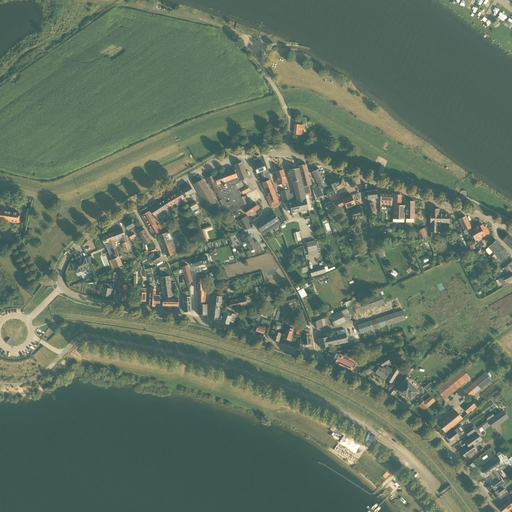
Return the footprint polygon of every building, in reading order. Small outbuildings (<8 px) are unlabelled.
[(295,124),(294,134),(301,135),(302,129),(303,130),(304,125),(295,124)] [(242,187),(241,182),(241,181),(248,178),(242,163),(235,165),(236,170),(235,170),(234,170),(213,177),(213,176),(207,178),(209,184),(212,183),(215,193),(216,193),(220,201),(220,202),(222,207),(224,210),(222,211),(224,213),(227,211),(230,212),(231,211),(232,214),(241,209),(239,206),(244,204),(236,190),(242,187)] [(262,176),(263,179),(270,177),(268,170),(266,171),(265,170),(263,163),(260,165),(259,164),(258,164),(256,165),(256,166),(255,167),(257,173),(262,171),(264,175),(262,176)] [(305,195),(307,195),(311,194),(309,186),(311,185),(306,164),(299,166),(304,187),(303,187),(305,195)] [(292,183),(293,182),(295,182),(299,201),(294,202),(292,194),(290,194),(287,195),(291,210),(292,213),(309,209),(306,199),(305,195),(303,187),(299,168),(289,170),(292,183)] [(319,169),(312,172),(319,186),(321,188),(326,186),(329,185),(327,182),(326,182),(325,180),(319,169)] [(277,185),(286,183),(283,170),(276,172),(278,180),(276,181),(277,185)] [(202,180),(194,184),(207,208),(215,204),(211,195),(202,180)] [(269,204),(275,202),(276,206),(280,204),(270,180),(263,183),(268,196),(266,197),(269,204)] [(331,197),(339,193),(337,190),(345,187),(342,180),(331,185),(334,192),(324,196),(328,203),(331,202),(331,201),(332,200),(331,197)] [(190,186),(183,190),(186,196),(191,194),(192,195),(191,195),(193,199),(196,198),(190,186)] [(248,186),(240,190),(243,194),(250,190),(248,186)] [(287,211),(291,210),(287,195),(290,194),(288,190),(284,190),(282,193),(285,204),(287,211)] [(371,203),(371,199),(377,198),(376,190),(367,192),(368,196),(365,197),(366,204),(368,212),(375,211),(373,202),(371,203)] [(181,191),(166,200),(169,207),(175,203),(177,206),(182,203),(183,204),(187,202),(185,198),(184,198),(181,191)] [(339,193),(331,197),(332,200),(331,201),(331,202),(333,204),(336,203),(338,208),(345,205),(346,208),(348,207),(349,209),(353,207),(352,206),(355,204),(352,196),(352,195),(342,200),(339,193)] [(393,194),(381,193),(380,206),(391,207),(392,194),(393,194)] [(401,195),(394,194),(393,209),(393,219),(404,219),(405,206),(405,205),(401,205),(401,195)] [(165,200),(150,210),(157,220),(164,215),(161,212),(169,207),(165,200)] [(406,219),(414,219),(414,201),(406,201),(406,219)] [(191,209),(192,209),(193,211),(199,208),(196,202),(189,205),(191,209)] [(244,210),(248,216),(259,209),(254,202),(244,210)] [(5,208),(0,206),(0,220),(19,223),(20,214),(4,211),(5,208)] [(360,206),(349,210),(352,216),(353,220),(356,219),(364,216),(361,210),(360,206)] [(430,214),(430,223),(431,223),(430,232),(431,232),(437,232),(437,229),(441,229),(441,227),(441,223),(445,223),(449,223),(450,215),(439,214),(439,209),(431,209),(431,214),(430,214)] [(154,236),(161,232),(149,211),(142,215),(154,236)] [(268,218),(257,225),(261,232),(262,234),(263,235),(268,232),(267,230),(275,225),(276,226),(281,223),(273,211),(267,215),(266,216),(268,218)] [(465,235),(470,232),(475,241),(477,240),(481,247),(485,245),(482,241),(481,238),(475,228),(472,230),(471,228),(466,216),(459,220),(464,231),(463,232),(465,235)] [(239,221),(244,230),(245,231),(249,230),(251,229),(247,222),(248,221),(245,217),(239,221)] [(131,221),(125,225),(129,232),(135,228),(131,221)] [(481,238),(482,238),(485,236),(490,233),(488,230),(486,231),(484,228),(483,225),(480,226),(478,224),(474,226),(475,228),(481,238)] [(201,228),(206,242),(208,241),(205,231),(212,228),(211,225),(201,228)] [(426,240),(425,237),(428,236),(424,228),(422,229),(418,231),(421,239),(423,238),(424,241),(426,240)] [(112,233),(116,242),(118,241),(118,242),(122,240),(123,243),(122,244),(125,251),(131,248),(128,241),(129,241),(126,236),(125,236),(122,229),(112,233)] [(144,230),(138,233),(144,243),(143,244),(145,256),(149,254),(153,252),(151,249),(148,250),(147,245),(151,242),(144,230)] [(108,243),(114,259),(112,260),(115,268),(123,265),(119,257),(120,257),(117,247),(115,243),(116,242),(112,233),(102,238),(105,244),(108,243)] [(159,235),(167,257),(170,256),(171,256),(171,255),(177,253),(172,239),(169,233),(166,234),(166,233),(163,234),(163,233),(162,234),(159,235)] [(467,246),(461,234),(455,236),(461,249),(467,246)] [(511,249),(511,238),(508,234),(502,240),(511,249)] [(243,235),(238,238),(242,244),(245,242),(247,245),(253,241),(250,235),(249,236),(245,238),(243,235)] [(493,252),(495,254),(502,263),(510,256),(496,240),(488,247),(489,247),(485,250),(489,255),(493,252)] [(253,241),(247,245),(250,250),(253,255),(254,255),(262,250),(260,245),(258,241),(254,243),(253,241)] [(318,253),(317,250),(315,241),(306,243),(308,252),(309,255),(318,253)] [(384,257),(380,249),(375,251),(379,259),(384,257)] [(159,255),(156,257),(155,258),(152,253),(147,257),(151,264),(154,263),(156,265),(163,261),(159,255)] [(202,257),(190,260),(192,267),(200,265),(204,264),(209,263),(207,256),(202,257)] [(81,269),(81,271),(82,272),(86,270),(85,269),(89,268),(85,258),(73,263),(74,266),(74,267),(74,268),(74,269),(75,270),(76,270),(77,271),(81,269)] [(184,275),(191,274),(188,265),(182,267),(184,275)] [(324,267),(310,271),(311,277),(312,278),(326,272),(324,267)] [(191,274),(184,275),(187,284),(193,282),(191,274)] [(511,280),(511,274),(511,275),(510,274),(500,279),(503,285),(511,280)] [(172,292),(171,289),(170,276),(161,277),(164,298),(173,297),(176,296),(175,292),(172,292)] [(119,289),(119,300),(126,301),(127,285),(122,285),(122,282),(116,282),(116,289),(119,289)] [(107,288),(108,284),(105,283),(102,295),(110,297),(111,289),(107,288)] [(146,288),(138,288),(138,301),(146,302),(146,288)] [(149,302),(149,303),(149,306),(156,307),(156,304),(160,304),(160,300),(160,299),(160,298),(162,298),(163,298),(162,292),(159,292),(160,296),(159,296),(159,299),(154,299),(155,296),(155,289),(150,289),(149,302)] [(198,315),(207,315),(207,304),(205,304),(205,290),(204,290),(198,290),(198,315)] [(192,312),(191,293),(190,291),(188,292),(188,297),(183,297),(184,312),(192,312)] [(385,303),(382,295),(354,306),(357,314),(385,303)] [(212,304),(210,319),(218,320),(221,297),(211,296),(212,304)] [(245,297),(229,301),(231,309),(247,306),(245,297)] [(278,320),(280,312),(276,311),(277,307),(274,306),(271,316),(274,317),(273,319),(278,320)] [(347,309),(341,311),(346,321),(351,319),(347,309)] [(357,325),(360,334),(406,319),(403,310),(357,325)] [(230,321),(234,323),(236,315),(233,314),(225,311),(221,323),(228,325),(230,321)] [(256,331),(263,334),(264,334),(266,327),(266,326),(269,326),(270,322),(263,319),(260,326),(258,325),(256,331)] [(274,335),(273,340),(278,342),(281,333),(279,333),(280,327),(273,325),(271,331),(271,333),(274,335)] [(287,327),(283,338),(290,340),(293,329),(287,327)] [(311,344),(310,333),(309,329),(303,330),(303,334),(304,342),(301,343),(301,345),(311,344)] [(324,338),(319,339),(321,348),(330,346),(335,345),(341,343),(347,342),(345,330),(337,332),(337,335),(335,336),(328,337),(324,338)] [(344,356),(339,354),(335,363),(352,371),(357,361),(349,358),(348,361),(343,358),(344,356)] [(388,358),(380,363),(382,367),(390,362),(388,358)] [(408,375),(415,368),(412,364),(405,372),(408,375)] [(391,383),(393,380),(400,370),(395,368),(394,370),(387,366),(385,368),(383,367),(382,369),(379,367),(375,373),(391,383)] [(462,368),(436,389),(444,399),(470,378),(462,368)] [(492,381),(486,373),(464,391),(470,398),(492,381)] [(418,391),(408,381),(398,391),(406,398),(407,396),(411,399),(418,391)] [(434,386),(431,383),(424,388),(427,392),(434,386)] [(472,411),(478,405),(474,400),(468,406),(468,407),(465,410),(468,413),(471,410),(472,411)] [(493,429),(495,428),(495,427),(508,418),(503,411),(503,410),(488,421),(493,429)] [(462,418),(456,411),(455,411),(449,417),(448,416),(438,424),(445,433),(449,430),(462,418)] [(461,425),(458,428),(447,436),(451,442),(462,434),(461,433),(465,430),(461,425)] [(468,436),(475,431),(472,427),(465,432),(468,436)] [(475,441),(477,444),(482,440),(477,433),(465,442),(468,446),(460,452),(465,458),(477,450),(472,444),(475,441)] [(505,484),(495,469),(503,464),(499,458),(481,471),(485,476),(489,474),(496,483),(497,482),(500,487),(505,484)] [(498,488),(500,487),(497,482),(496,483),(489,488),(492,493),(499,489),(498,488)] [(507,490),(505,491),(502,487),(499,489),(492,493),(496,498),(502,494),(504,497),(509,494),(507,490)] [(510,511),(511,511),(511,503),(510,500),(499,509),(501,511),(507,511),(509,511),(510,511)]
